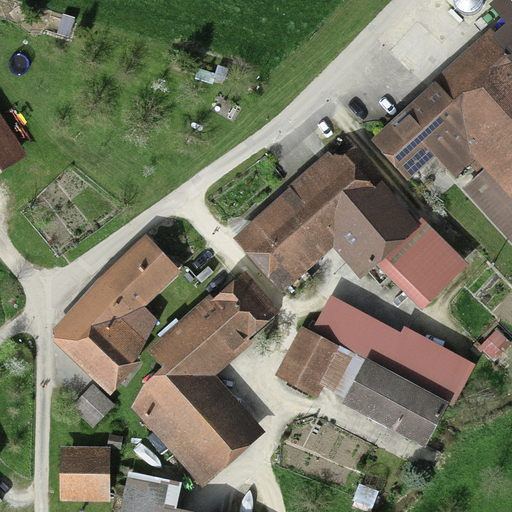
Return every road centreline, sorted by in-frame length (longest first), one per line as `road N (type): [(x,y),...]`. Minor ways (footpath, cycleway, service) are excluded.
road 1 (residential): [(44,303),(290,114),(405,0)]
road 2 (track): [(43,511),(44,303)]
